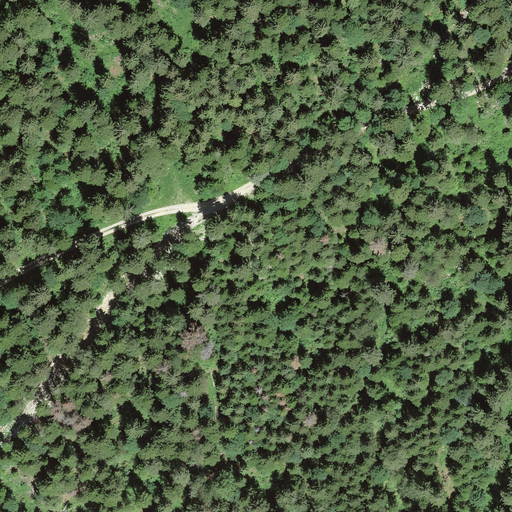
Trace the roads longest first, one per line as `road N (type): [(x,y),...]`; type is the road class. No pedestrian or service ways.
road 1 (track): [(0,283),(110,228),(238,194),(387,115),(465,95),(511,68)]
road 2 (track): [(213,204),(108,301),(0,432)]
